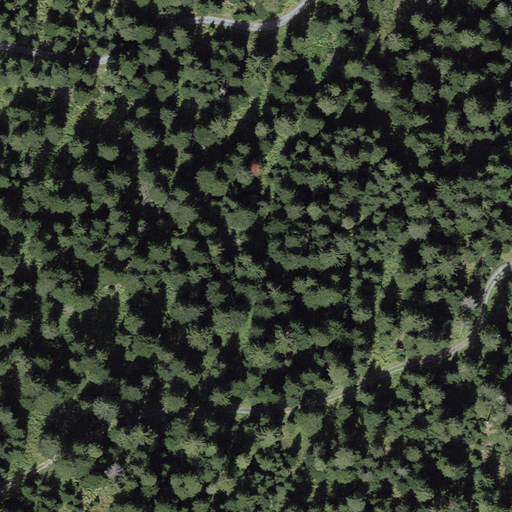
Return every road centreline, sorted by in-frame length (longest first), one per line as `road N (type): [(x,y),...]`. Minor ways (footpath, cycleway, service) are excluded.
road 1 (track): [(511,265),(489,286),(477,335),(440,356),(309,405),(157,413),(101,434),(0,491)]
road 2 (track): [(0,45),(122,57),(183,21),(277,24),(311,0)]
